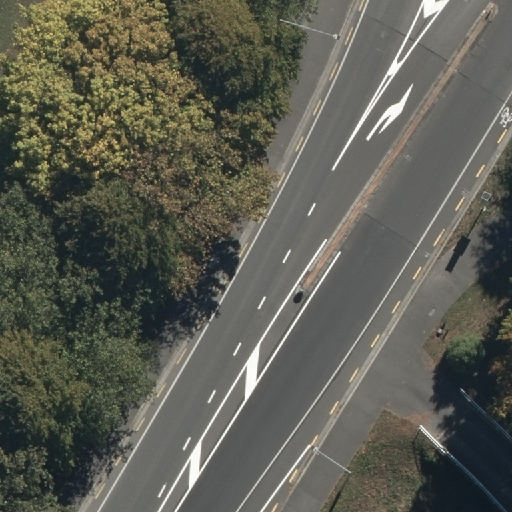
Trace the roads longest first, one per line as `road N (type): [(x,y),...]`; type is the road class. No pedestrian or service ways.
road 1 (tertiary): [(511,10),(325,315),(221,426)]
road 2 (tertiary): [(316,203),(359,164),(468,0)]
road 3 (tertiary): [(221,426),(257,304),(316,203)]
road 4 (tertiary): [(316,203),(336,132),(393,0)]
